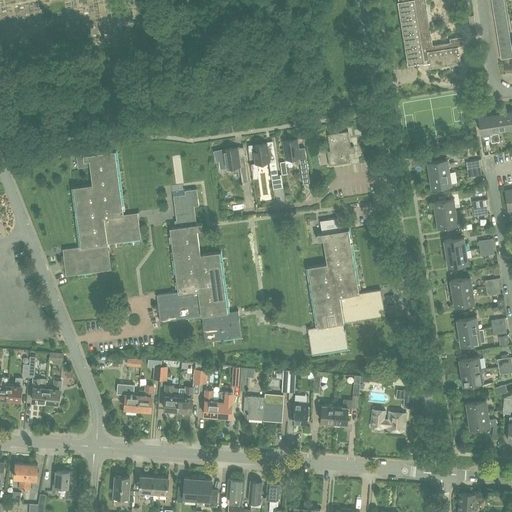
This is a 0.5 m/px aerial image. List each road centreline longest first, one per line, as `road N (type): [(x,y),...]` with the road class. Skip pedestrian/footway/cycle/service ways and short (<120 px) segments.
road 1 (tertiary): [(95,447),(438,473)]
road 2 (residential): [(438,473),(392,173)]
road 3 (residential): [(95,447),(93,397),(0,163)]
road 4 (residential): [(392,173),(363,0)]
road 5 (residential): [(392,173),(338,181),(314,204),(258,210)]
